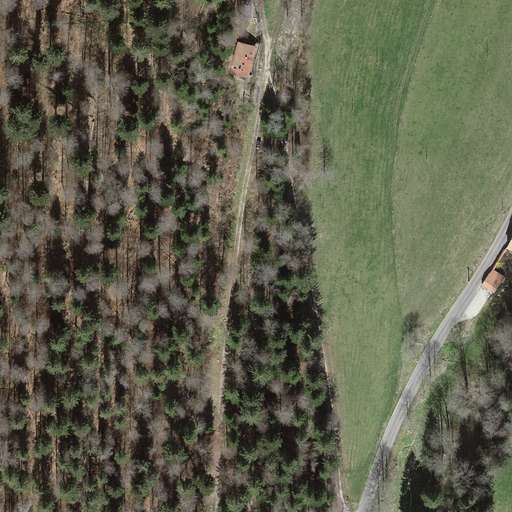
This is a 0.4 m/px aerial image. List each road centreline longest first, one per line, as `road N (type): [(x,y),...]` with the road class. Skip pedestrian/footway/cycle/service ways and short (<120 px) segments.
road 1 (track): [(343,511),(257,0)]
road 2 (track): [(283,0),(241,212),(212,511)]
road 3 (unclassified): [(511,219),(412,386),(363,511)]
